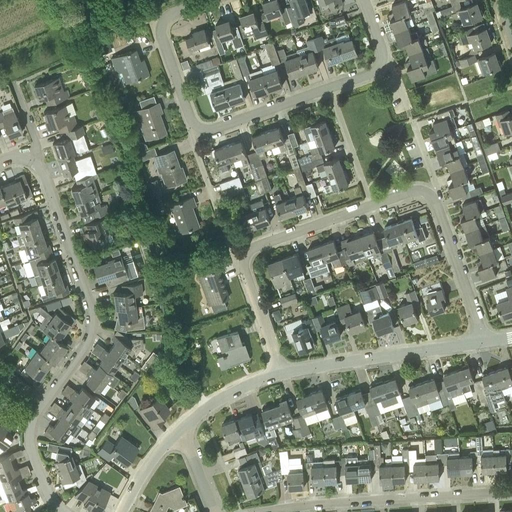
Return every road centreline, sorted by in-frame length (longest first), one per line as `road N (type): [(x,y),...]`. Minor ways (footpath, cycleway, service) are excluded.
road 1 (residential): [(203,412),(132,162),(60,0)]
road 2 (residential): [(31,162),(42,174),(90,321),(86,342),(40,404)]
road 3 (residential): [(265,511),(511,492)]
road 4 (residential): [(483,342),(428,192),(371,205)]
road 5 (residential): [(280,373),(483,342)]
road 6 (residential): [(196,128),(166,31),(175,18),(225,0)]
road 7 (residential): [(371,205),(235,252)]
road 8 (residential): [(196,128),(329,89)]
road 9 (residential): [(280,373),(235,252)]
road 10 (residential): [(329,89),(375,71),(382,57),(364,0)]
road 11 (residential): [(40,404),(29,451),(63,511)]
